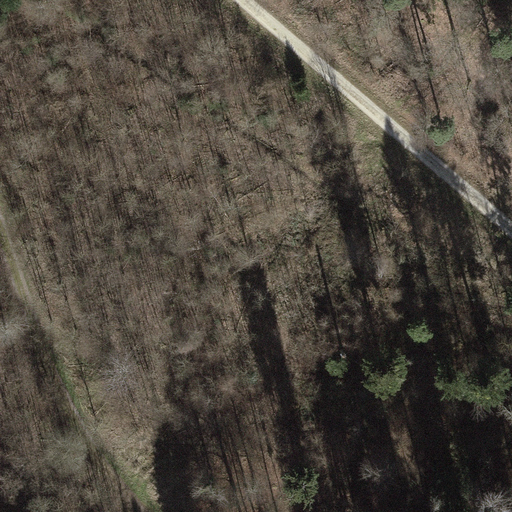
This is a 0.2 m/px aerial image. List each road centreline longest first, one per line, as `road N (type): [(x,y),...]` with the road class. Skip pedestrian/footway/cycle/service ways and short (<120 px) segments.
road 1 (track): [(511,233),(240,0)]
road 2 (track): [(0,227),(52,384),(140,511)]
